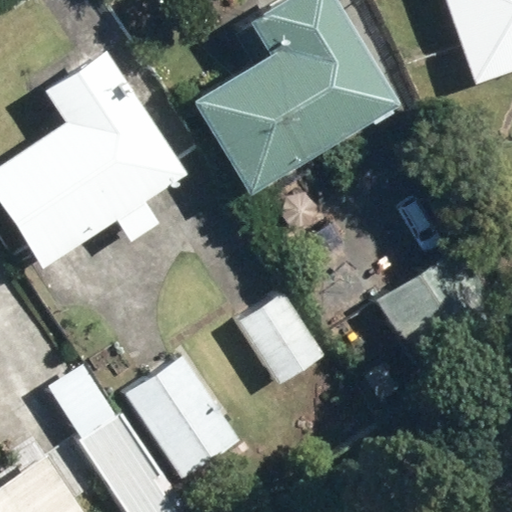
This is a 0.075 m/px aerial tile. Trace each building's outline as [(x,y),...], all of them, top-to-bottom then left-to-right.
[(359,119),(288,0),(267,0),(221,28),(241,62),(164,107),(219,201),(359,119)] [(511,0),(426,0),(457,89),(511,70),(511,0)] [(50,124),(0,158),(0,240),(23,273),(98,221),(115,246),(144,226),(125,198),(170,167),(91,54),(31,96),(50,124)] [(447,249),(366,306),(417,378),(497,321),(447,249)] [(271,290),(225,322),(268,383),(314,350),(271,290)] [(166,353),(107,396),(168,481),(228,439),(166,353)] [(168,511),(76,371),(37,396),(112,511),(168,511)] [(52,511),(22,467),(0,482),(0,511),(52,511)]
